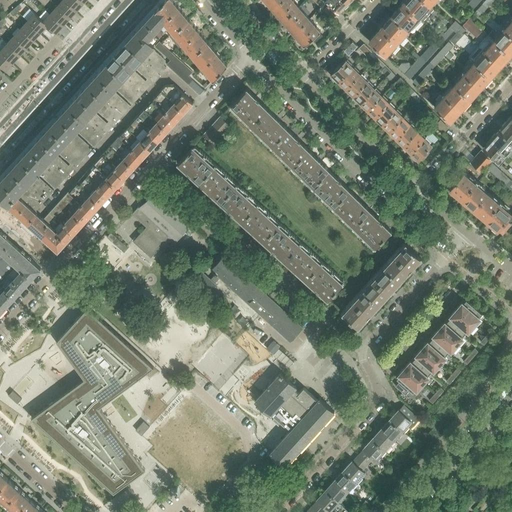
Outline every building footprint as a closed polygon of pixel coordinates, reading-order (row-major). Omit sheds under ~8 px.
[(77,10),(66,0),(62,0),(57,6),(70,18),(77,10)] [(84,3),(81,0),(66,0),(77,10),(84,3)] [(174,31),(189,18),(173,0),(164,0),(156,9),(165,20),(174,31)] [(265,0),(274,9),(284,20),(299,7),(293,0),(265,0)] [(313,0),(323,9),(328,5),(322,0),(313,0)] [(343,0),(327,0),(330,3),(339,12),(343,8),(344,8),(348,4),(343,0)] [(402,4),(392,16),(408,30),(418,19),(420,20),(422,18),(420,17),(431,5),(424,0),(405,0),(404,2),(402,4)] [(469,3),(467,5),(469,8),(472,10),(474,8),(476,6),(473,3),(470,1),(469,3)] [(323,10),(333,18),(338,13),(339,12),(330,3),(329,4),(328,5),(323,9),(323,10)] [(70,18),(57,6),(50,13),(63,25),(70,18)] [(284,20),(295,34),(305,45),(320,31),(299,7),(284,20)] [(134,34),(127,41),(160,72),(165,66),(163,64),(165,62),(165,59),(151,46),(159,37),(154,32),(158,28),(165,20),(156,9),(155,10),(139,28),(134,34)] [(34,13),(27,21),(40,33),(48,25),(43,21),(34,13)] [(43,21),(48,25),(56,33),(63,25),(50,13),(43,21)] [(369,41),(386,55),(396,44),(398,45),(400,43),(398,41),(408,30),(392,16),(369,41)] [(189,18),(174,31),(193,54),(209,41),(189,18)] [(469,18),(463,25),(472,33),(478,26),(470,18),(469,18)] [(493,30),(488,35),(494,40),(510,55),(511,53),(511,20),(499,35),(493,30)] [(27,21),(20,28),(34,41),(40,33),(27,21)] [(20,28),(13,36),(27,48),(34,41),(20,28)] [(158,28),(154,32),(159,37),(163,33),(158,28)] [(457,33),(450,40),(454,44),(464,34),(463,32),(458,28),(455,32),(457,33)] [(318,45),(325,38),(322,34),(314,41),(318,45)] [(13,36),(7,43),(20,55),(27,48),(13,36)] [(494,40),(474,62),(491,77),(499,68),(502,64),(510,55),(494,40)] [(127,41),(114,55),(108,62),(141,93),(149,84),(132,68),(134,66),(151,81),(160,72),(127,41)] [(209,41),(193,54),(214,79),(227,64),(209,41)] [(7,43),(0,50),(13,63),(20,55),(7,43)] [(359,47),(366,55),(369,53),(371,50),(363,43),(359,47)] [(0,50),(0,64),(6,71),(13,63),(0,50)] [(378,57),(371,50),(369,53),(376,60),(378,57)] [(449,51),(445,55),(450,60),(454,55),(449,51)] [(415,52),(412,55),(417,60),(418,59),(420,57),(415,52)] [(385,64),(383,62),(378,57),(376,60),(383,67),(385,64)] [(339,82),(354,68),(355,66),(348,59),(342,64),(341,63),(334,69),(336,70),(332,74),(333,75),(333,77),(336,81),(338,81),(339,82)] [(108,62),(95,76),(88,84),(122,114),(130,105),(113,89),(115,87),(132,103),(141,93),(108,62)] [(401,63),(398,67),(404,73),(412,65),(409,62),(401,63)] [(491,77),(474,62),(455,84),(471,99),(491,77)] [(383,67),(380,69),(383,73),(387,69),(388,68),(385,64),(383,67)] [(354,68),(339,82),(339,83),(342,86),(344,86),(347,89),(351,84),(352,84),(356,81),(356,80),(361,75),(354,68)] [(390,80),(395,75),(392,72),(391,73),(387,77),(390,80)] [(351,84),(347,89),(347,91),(349,93),(351,93),(354,96),(358,91),(359,91),(363,88),(363,87),(368,82),(361,75),(356,80),(356,81),(352,84),(351,84)] [(358,91),(354,96),(354,98),(356,100),(358,100),(361,103),(365,98),(366,98),(370,95),(370,94),(375,89),(368,82),(363,87),(363,88),(359,91),(358,91)] [(88,84),(76,97),(69,105),(102,136),(111,127),(94,111),(96,108),(113,124),(122,114),(88,84)] [(415,91),(408,84),(407,84),(405,87),(412,94),(415,91)] [(471,99),(455,84),(434,106),(451,121),(471,99)] [(165,85),(161,90),(184,111),(193,102),(193,101),(174,85),(165,85)] [(268,109),(256,97),(247,88),(231,104),(253,125),(268,109)] [(365,98),(361,103),(361,105),(364,107),(365,108),(368,110),(372,105),(373,105),(377,102),(377,101),(382,96),(375,89),(370,94),(370,95),(366,98),(365,98)] [(161,90),(153,99),(176,120),(184,111),(161,90)] [(412,94),(411,95),(418,102),(422,98),(415,91),(412,94)] [(372,105),(368,110),(368,112),(371,115),(372,115),(375,117),(379,112),(380,112),(384,109),(384,108),(389,103),(382,96),(377,101),(377,102),(373,105),(372,105)] [(153,99),(144,108),(168,130),(176,120),(153,99)] [(396,110),(389,103),(384,108),(384,109),(380,112),(379,112),(375,117),(375,118),(375,119),(378,122),(380,122),(382,124),(387,120),(388,120),(391,116),(391,115),(396,110)] [(50,125),(83,157),(92,148),(74,132),(76,130),(94,145),(102,136),(69,105),(50,125)] [(144,108),(136,118),(159,139),(168,130),(144,108)] [(273,145),(288,129),(268,109),(253,125),(273,145)] [(398,122),(403,117),(396,110),(391,115),(391,116),(388,120),(387,120),(382,124),(383,125),(383,126),(385,129),(387,129),(389,131),(394,127),(395,127),(398,123),(398,122)] [(216,121),(226,130),(230,126),(220,117),(216,121)] [(394,127),(389,131),(390,132),(390,134),(393,136),(394,136),(396,138),(401,134),(402,134),(406,130),(406,129),(410,124),(403,117),(398,122),(398,123),(395,127),(394,127)] [(136,118),(127,127),(151,148),(159,139),(136,118)] [(444,132),(448,128),(441,120),(437,125),(444,132)] [(212,126),(222,134),(226,130),(216,121),(212,126)] [(511,126),(506,121),(502,126),(503,126),(499,131),(511,142),(511,126)] [(401,134),(396,138),(397,139),(397,141),(399,143),(401,143),(403,145),(408,141),(409,141),(413,137),(413,136),(417,131),(410,124),(406,129),(406,130),(402,134),(401,134)] [(50,125),(37,139),(31,147),(64,178),(72,169),(55,153),(58,150),(75,166),(83,157),(50,125)] [(222,134),(212,126),(208,130),(218,139),(222,134)] [(127,127),(119,136),(142,157),(151,148),(127,127)] [(293,165),(309,149),(288,129),(273,145),(293,165)] [(218,139),(208,130),(204,134),(214,143),(218,139)] [(408,141),(403,145),(404,146),(404,148),(407,150),(409,150),(410,152),(415,148),(416,148),(420,144),(420,143),(425,138),(417,131),(413,136),(413,137),(409,141),(408,141)] [(491,139),(508,155),(511,150),(511,142),(499,131),(496,134),(495,134),(491,139)] [(119,136),(111,145),(134,167),(142,157),(119,136)] [(415,148),(410,152),(412,153),(412,155),(415,159),(417,159),(419,161),(423,157),(424,158),(430,151),(428,150),(434,144),(426,137),(425,138),(420,143),(420,144),(416,148),(415,148)] [(508,155),(491,139),(487,143),(487,144),(483,148),(500,164),(508,155)] [(111,145),(102,155),(125,176),(134,167),(111,145)] [(199,182),(215,166),(193,146),(178,163),(199,182)] [(31,147),(18,160),(11,168),(45,199),(53,190),(36,174),(38,172),(56,187),(64,178),(31,147)] [(309,149),(293,165),(313,185),(329,169),(309,149)] [(481,150),(475,157),(484,165),(486,167),(492,160),(481,150)] [(102,155),(94,164),(117,185),(124,178),(125,176),(102,155)] [(475,157),(470,162),(479,170),(484,165),(475,157)] [(94,164),(85,173),(109,194),(117,185),(94,164)] [(221,202),(236,185),(215,166),(199,182),(221,202)] [(0,197),(27,222),(33,228),(58,250),(66,241),(43,220),(42,218),(36,213),(34,211),(38,206),(40,204),(45,199),(11,168),(0,180),(0,197)] [(329,169),(313,185),(334,206),(350,189),(329,169)] [(450,189),(474,209),(488,193),(468,176),(465,172),(456,183),(454,181),(450,186),(452,187),(450,189)] [(85,173),(77,182),(100,204),(109,194),(85,173)] [(500,189),(504,184),(499,180),(495,185),(500,189)] [(77,182),(69,192),(92,213),(100,204),(77,182)] [(242,221),(257,205),(236,185),(221,202),(242,221)] [(350,189),(334,206),(355,226),(370,210),(350,189)] [(69,192),(60,201),(83,222),(92,213),(69,192)] [(176,234),(178,237),(189,225),(189,224),(155,193),(144,205),(141,208),(139,206),(132,213),(143,223),(146,226),(164,242),(164,243),(166,245),(167,244),(176,234)] [(474,209),(484,218),(498,230),(506,220),(511,213),(488,193),(474,209)] [(60,201),(52,210),(75,231),(83,222),(60,201)] [(263,240),(278,224),(257,205),(242,221),(263,240)] [(52,210),(43,220),(67,241),(75,231),(52,210)] [(370,210),(355,226),(375,246),(391,230),(370,210)] [(506,220),(498,230),(503,234),(511,224),(506,220)] [(285,260),(299,243),(278,224),(263,240),(285,260)] [(140,233),(140,234),(133,241),(151,257),(164,243),(164,242),(146,226),(140,233)] [(0,250),(0,251),(3,253),(31,279),(41,268),(10,240),(0,230),(0,250)] [(111,232),(107,237),(112,242),(116,237),(111,232)] [(128,248),(119,239),(117,237),(116,237),(112,242),(115,244),(124,252),(128,248)] [(306,279),(321,263),(299,243),(285,260),(306,279)] [(384,267),(400,281),(421,258),(406,244),(384,267)] [(0,301),(5,306),(31,279),(3,253),(0,255),(0,301)] [(302,327),(224,256),(212,269),(215,271),(217,273),(211,279),(204,272),(202,273),(191,285),(191,286),(203,297),(205,297),(216,286),(215,282),(220,276),(225,281),(237,291),(243,297),(255,308),(260,313),(261,314),(280,331),(290,340),(302,327)] [(321,263),(306,279),(328,299),(342,283),(321,263)] [(400,281),(384,267),(364,290),(379,304),(400,281)] [(182,270),(176,277),(180,281),(186,274),(182,270)] [(343,313),(358,327),(379,304),(364,290),(343,313)] [(456,308),(474,324),(480,318),(479,317),(482,313),(466,299),(463,303),(462,302),(456,308)] [(114,492),(124,485),(135,477),(145,469),(110,422),(103,411),(99,407),(127,386),(138,378),(154,367),(88,307),(82,313),(81,314),(64,333),(57,341),(84,378),(54,401),(45,407),(39,411),(38,412),(31,417),(114,492)] [(449,319),(465,333),(467,330),(468,331),(474,324),(456,308),(450,315),(451,316),(449,319)] [(465,333),(449,319),(446,322),(445,321),(439,328),(457,344),(463,337),(462,336),(465,333)] [(432,339),(448,353),(450,350),(451,351),(457,344),(439,328),(433,335),(434,336),(432,339)] [(495,331),(492,329),(492,328),(491,329),(492,329),(487,335),(486,335),(490,338),(490,337),(495,332),(495,331)] [(490,338),(486,335),(481,341),(481,342),(484,344),(489,338),(490,338)] [(311,336),(291,358),(294,361),(297,364),(317,342),(311,336)] [(448,353),(432,339),(429,342),(428,341),(422,347),(440,363),(446,357),(445,356),(448,353)] [(274,341),(273,342),(267,348),(273,353),(280,346),(274,341)] [(414,358),(430,372),(433,369),(434,370),(440,363),(422,347),(416,354),(417,355),(414,358)] [(279,348),(274,353),(288,367),(294,361),(279,348)] [(469,354),(472,357),(473,357),(472,357),(477,351),(478,351),(478,350),(477,351),(475,349),(475,348),(474,348),(474,349),(469,354)] [(472,357),(469,354),(469,355),(464,360),(463,361),(464,361),(466,363),(467,364),(467,363),(472,357),(472,358),(472,357)] [(430,372),(414,358),(412,361),(411,360),(405,367),(423,383),(429,376),(428,375),(430,372)] [(423,383),(405,367),(399,374),(400,375),(397,378),(400,381),(396,386),(405,394),(410,389),(413,392),(416,389),(417,390),(423,383)] [(461,370),(460,370),(458,368),(457,368),(452,374),(455,377),(455,376),(460,371),(461,370)] [(267,386),(255,401),(271,415),(271,414),(273,416),(271,418),(277,424),(278,423),(277,423),(279,421),(290,431),(284,437),(281,440),(270,452),(285,466),(334,411),(319,398),(318,400),(316,398),(304,387),(299,392),(295,388),(296,387),(292,383),(280,372),(267,386)] [(449,383),(450,383),(455,377),(452,374),(447,380),(446,380),(447,381),(449,383)] [(444,390),(443,390),(441,388),(441,387),(440,387),(440,388),(435,393),(438,396),(443,390),(444,390)] [(9,394),(9,395),(17,403),(22,398),(21,397),(13,390),(9,394)] [(432,403),(433,403),(433,402),(438,396),(438,397),(438,396),(435,393),(434,394),(435,394),(430,400),(429,399),(429,400),(430,400),(432,402),(432,403)] [(417,417),(404,405),(399,410),(399,409),(390,418),(405,432),(413,422),(417,417)] [(405,432),(390,418),(381,428),(394,440),(398,435),(400,437),(405,432)] [(142,435),(150,426),(144,421),(136,430),(142,435)] [(394,440),(381,428),(372,438),(387,451),(392,446),(390,444),(394,440)] [(383,456),(387,451),(372,438),(363,448),(364,448),(359,454),(368,463),(374,457),(376,459),(381,454),(383,456)] [(362,470),(368,463),(359,454),(353,461),(352,460),(343,470),(358,483),(362,479),(360,477),(365,472),(362,470)] [(358,483),(343,470),(335,479),(348,491),(352,486),(354,488),(358,483)] [(0,471),(0,488),(9,479),(0,471)] [(9,479),(0,488),(0,496),(16,511),(17,511),(30,499),(9,479)] [(348,491),(335,479),(326,489),(341,502),(345,497),(343,496),(348,491)] [(336,507),(341,502),(326,489),(317,499),(318,500),(312,506),(319,511),(334,511),(338,509),(336,507)] [(44,511),(30,499),(17,511),(44,511)]
